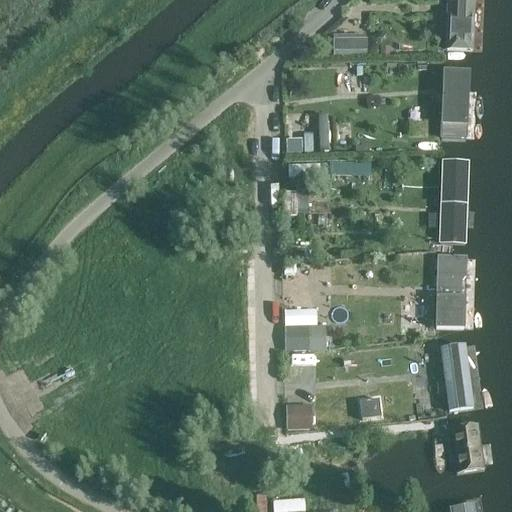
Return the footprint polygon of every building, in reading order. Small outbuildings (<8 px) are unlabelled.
[(483,0),(446,0),(444,55),(482,57),(483,0)] [(333,38),(333,43),(333,59),(366,59),(366,38),(333,38)] [(466,79),(444,78),(439,153),(462,154),(466,79)] [(320,115),(317,151),(328,152),(331,116),(320,115)] [(286,155),(301,155),(301,142),(286,142),(286,155)] [(316,166),(316,177),(338,178),(356,178),(369,178),(369,166),(316,166)] [(467,167),(439,166),(437,250),(466,251),(467,167)] [(295,196),(285,196),(284,220),(294,221),(295,196)] [(476,263),(437,262),(435,336),(474,337),(476,263)] [(324,328),(284,329),(285,353),(325,352),(324,328)] [(459,351),(439,353),(447,421),(467,418),(459,351)] [(377,402),(359,404),(361,421),(379,419),(377,402)] [(286,408),(287,432),(311,431),(310,407),(286,408)] [(479,429),(443,434),(451,486),(486,481),(479,429)]
